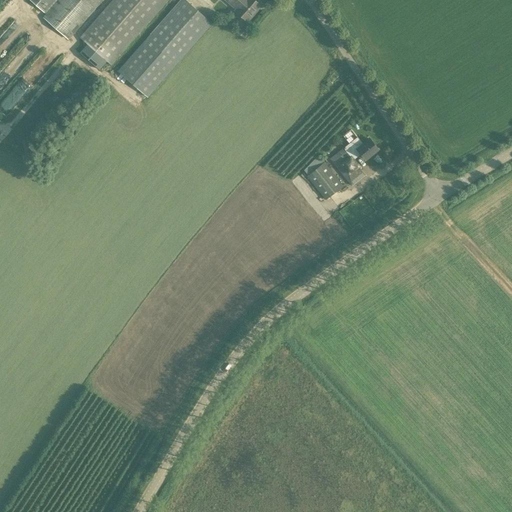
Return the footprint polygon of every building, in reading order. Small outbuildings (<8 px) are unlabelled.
[(29,0),(45,13),(42,17),(68,39),(101,0),(29,0)] [(112,0),(80,37),(91,48),(86,54),(97,65),(102,59),(111,66),(169,0),(174,4),(177,0),(112,0)] [(212,23),(184,0),(180,0),(117,71),(148,97),(212,23)] [(247,21),(260,5),(254,0),(226,0),(236,8),(234,10),(247,21)] [(13,23),(0,38),(0,61),(24,33),(13,23)] [(0,102),(0,105),(8,113),(32,88),(22,79),(0,102)] [(352,160),(361,153),(365,159),(378,149),(370,139),(362,144),(357,137),(343,148),(330,159),(351,186),(365,175),(352,160)] [(342,185),(325,163),(324,164),(318,157),(304,171),(309,176),(308,177),(325,199),(342,185)]
